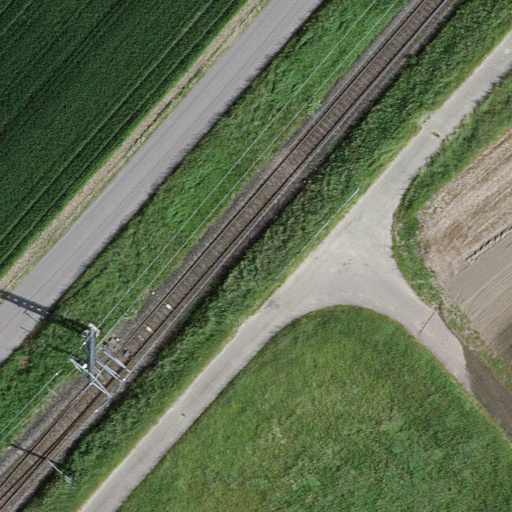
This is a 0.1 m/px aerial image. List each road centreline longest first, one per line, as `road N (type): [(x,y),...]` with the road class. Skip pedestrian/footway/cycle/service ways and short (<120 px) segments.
road 1 (track): [(100,511),(511,54)]
road 2 (unclassified): [(0,331),(290,0)]
road 3 (track): [(346,233),(511,414)]
